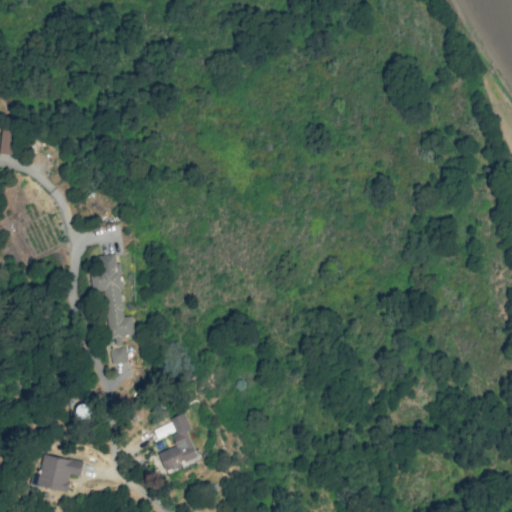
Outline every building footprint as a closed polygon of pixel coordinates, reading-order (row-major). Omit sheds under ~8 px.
[(14,130),(0,130),(0,134),(0,153),(14,153),(14,130)] [(109,346),(122,344),(121,336),(134,333),(132,315),(124,316),(119,288),(123,288),(119,262),(116,263),(114,253),(98,255),(100,270),(89,272),(92,289),(100,288),(109,346)] [(127,361),(125,346),(109,348),(112,363),(127,361)] [(158,452),(166,472),(198,459),(187,430),(191,429),(184,412),(169,418),(176,434),(172,436),(175,445),(158,452)] [(174,431),(169,422),(152,429),(156,439),(174,431)] [(67,491),(70,474),(80,476),(83,461),(42,454),(38,475),(31,474),(30,484),(67,491)]
